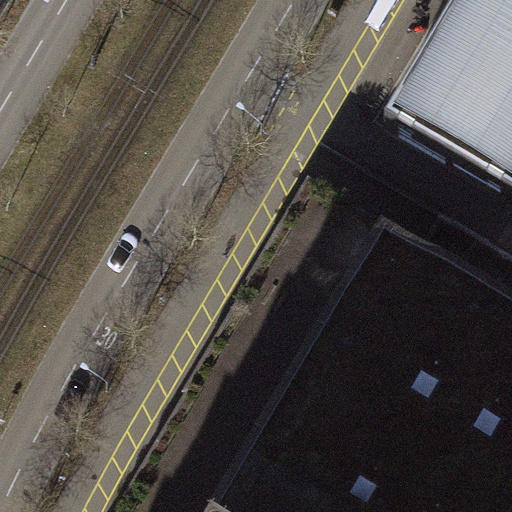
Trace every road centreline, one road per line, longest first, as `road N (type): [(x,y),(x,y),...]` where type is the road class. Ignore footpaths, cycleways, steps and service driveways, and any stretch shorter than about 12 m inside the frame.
road 1 (secondary): [(2,511),(55,400),(295,0)]
road 2 (secondary): [(67,0),(0,113)]
